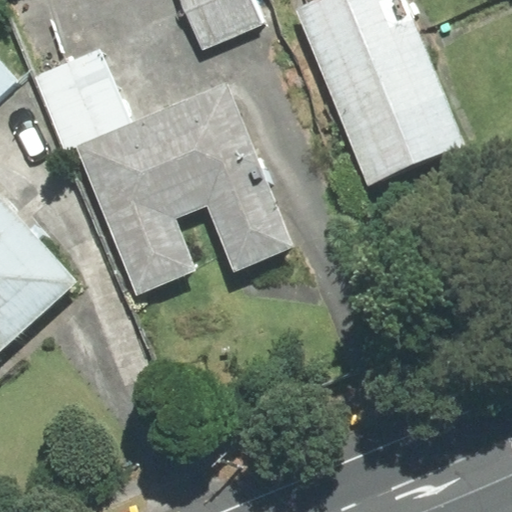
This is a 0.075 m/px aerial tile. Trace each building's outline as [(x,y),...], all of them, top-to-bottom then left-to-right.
[(270,0),(189,0),(213,56),(282,27),(270,0)] [(423,0),(347,0),(316,13),(389,192),(486,152),(423,0)] [(0,57),(0,113),(28,89),(0,57)] [(317,252),(248,89),(103,149),(164,293),(219,270),(197,219),(231,205),(261,275),(317,252)] [(0,332),(25,357),(103,279),(0,177),(0,332)]
